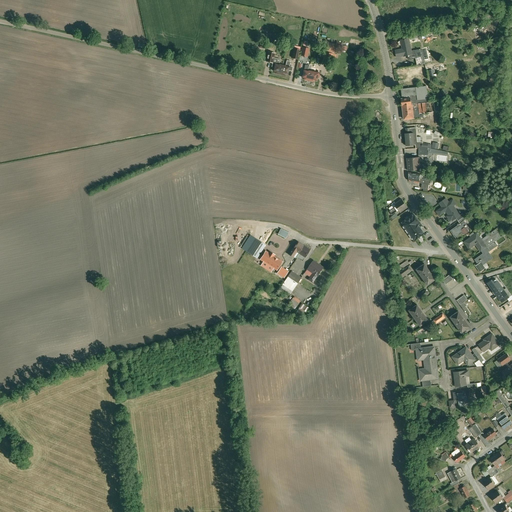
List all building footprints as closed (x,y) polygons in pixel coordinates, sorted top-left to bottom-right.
[(400,45),(402,45),(402,49),(395,50),(397,57),(404,56),(408,55),(409,59),(416,58),(417,66),(423,65),(419,49),(411,51),(409,38),(401,40),(401,41),(399,41),(398,42),(398,43),(398,44),(399,45),(400,45)] [(327,46),(326,52),(335,54),(336,48),(327,46)] [(273,63),(272,66),(274,67),(273,71),(276,72),(275,73),(280,74),(282,65),(279,64),(280,59),(274,58),(275,53),(268,52),(266,61),(273,63)] [(332,54),(329,53),(325,52),(323,61),(327,62),(331,63),(331,62),(332,54)] [(287,61),(286,65),(282,65),(280,74),(285,75),(286,74),(288,74),(289,70),(292,71),(293,67),(289,66),(290,61),(287,61)] [(309,80),(311,71),(308,70),(309,65),(305,65),(304,69),(302,77),(304,78),(304,79),(309,80)] [(318,72),(318,70),(315,69),(311,69),(311,71),(309,80),(313,81),(314,81),(314,80),(316,81),(317,77),(319,78),(320,73),(318,72)] [(401,99),(427,96),(426,86),(401,89),(402,99),(401,99)] [(427,96),(401,99),(402,106),(403,109),(438,105),(438,101),(430,102),(429,98),(428,98),(427,96)] [(438,105),(403,109),(404,119),(423,117),(423,113),(439,111),(438,105)] [(416,148),(417,148),(420,147),(428,148),(430,148),(430,144),(422,143),(423,141),(421,141),(420,136),(417,137),(416,127),(406,128),(406,133),(405,134),(406,146),(415,145),(416,148)] [(420,147),(417,148),(419,148),(419,155),(428,155),(428,148),(420,147)] [(408,170),(428,169),(428,165),(425,165),(425,164),(419,164),(419,157),(407,158),(408,170)] [(428,180),(409,176),(409,181),(422,183),(422,185),(421,187),(422,189),(423,189),(423,191),(428,192),(429,186),(430,180),(428,180)] [(465,190),(465,193),(471,193),(470,183),(463,183),(463,190),(465,190)] [(446,211),(453,206),(454,206),(451,201),(449,203),(446,198),(440,203),(443,207),(439,210),(442,214),(446,211)] [(402,199),(395,204),(396,206),(393,209),(396,212),(399,210),(401,213),(408,207),(402,199)] [(453,206),(446,211),(449,215),(448,216),(451,220),(452,219),(453,221),(456,218),(460,216),(460,215),(453,206)] [(410,232),(420,224),(420,223),(414,215),(403,222),(403,223),(410,232)] [(460,224),(451,231),(456,238),(463,233),(465,235),(469,232),(466,227),(467,226),(466,225),(465,226),(463,223),(463,222),(460,224)] [(420,224),(410,232),(415,240),(416,240),(424,234),(421,229),(422,228),(420,224)] [(288,233),(280,229),(277,234),(285,238),(288,233)] [(496,229),(489,234),(491,236),(483,242),(487,247),(495,241),(501,237),(496,229)] [(483,242),(477,234),(465,242),(470,249),(477,244),(482,251),(487,247),(483,242)] [(258,240),(250,253),(257,258),(265,245),(258,240)] [(298,241),(293,249),(289,255),(293,257),(296,251),(299,253),(304,246),(304,245),(298,241)] [(299,253),(296,258),(302,262),(310,250),(304,246),(299,253)] [(277,256),(268,251),(263,259),(272,265),(275,260),(279,262),(281,257),(278,255),(277,256)] [(484,254),(475,260),(479,264),(476,266),(480,272),(486,268),(483,265),(493,258),(488,251),(484,254)] [(408,260),(396,269),(397,272),(410,263),(408,260)] [(323,267),(313,261),(308,269),(318,275),(323,267)] [(436,279),(425,264),(417,269),(428,285),(436,279)] [(410,266),(400,274),(402,276),(412,269),(410,266)] [(287,271),(282,268),(279,273),(284,276),(287,271)] [(301,278),(292,272),(289,277),(298,283),(301,278)] [(450,275),(443,280),(446,285),(453,279),(450,275)] [(491,280),(485,285),(498,303),(502,300),(503,302),(509,298),(497,280),(493,283),(491,280)] [(426,290),(417,296),(420,300),(428,293),(426,290)] [(464,295),(458,301),(461,305),(468,299),(464,295)] [(301,314),(304,310),(305,311),(308,307),(302,303),(296,311),(301,314)] [(418,305),(410,311),(421,327),(429,321),(418,305)] [(459,311),(451,317),(462,333),(470,327),(459,311)] [(443,314),(434,320),(437,324),(446,317),(443,314)] [(485,341),(479,345),(484,352),(494,345),(496,348),(500,345),(492,334),(484,340),(485,341)] [(422,349),(418,350),(419,360),(425,359),(427,372),(421,373),(422,380),(423,380),(431,379),(439,378),(435,347),(422,349)] [(467,348),(453,357),(457,362),(463,358),(468,365),(474,361),(475,360),(472,356),(470,353),(468,351),(469,351),(467,348)] [(507,353),(499,359),(503,365),(507,362),(511,359),(507,353)] [(511,364),(503,372),(508,379),(508,378),(509,379),(511,377),(511,364)] [(469,371),(455,372),(455,373),(456,378),(455,378),(457,386),(466,385),(465,376),(469,376),(469,371)] [(471,391),(454,393),(455,401),(459,400),(460,406),(473,405),(472,397),(473,397),(474,396),(474,393),(473,392),(471,393),(471,391)] [(510,406),(502,396),(499,398),(507,408),(510,406)] [(509,418),(505,413),(497,419),(501,423),(500,424),(504,429),(511,423),(511,421),(509,418)] [(482,433),(476,424),(472,427),(475,430),(479,436),(482,433)] [(493,429),(485,435),(488,440),(497,434),(493,429)] [(475,438),(467,444),(468,445),(466,446),(469,449),(470,448),(472,452),(480,446),(475,438)] [(462,451),(454,458),(457,463),(466,456),(462,451)] [(500,452),(494,456),(490,459),(496,466),(506,459),(500,451),(499,452),(500,452)] [(441,457),(441,460),(446,462),(447,459),(449,457),(446,453),(441,457)] [(443,469),(437,472),(440,479),(446,476),(443,469)] [(456,469),(448,473),(453,482),(456,480),(457,481),(458,480),(461,478),(456,469)] [(490,478),(484,482),(489,490),(496,485),(490,478)] [(466,486),(460,489),(465,498),(471,495),(466,486)] [(498,491),(492,496),(497,503),(504,498),(498,491)] [(479,511),(475,503),(469,506),(472,511),(479,511)]
